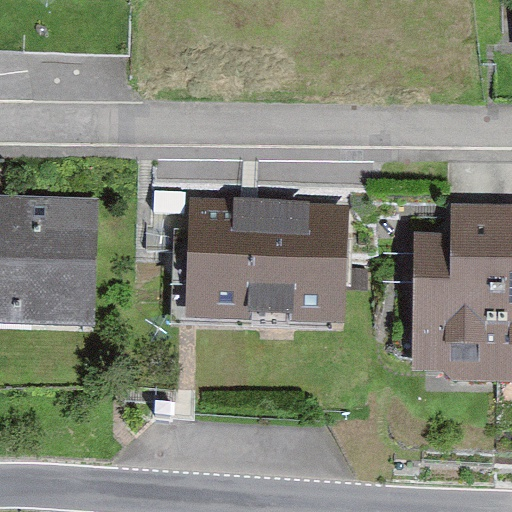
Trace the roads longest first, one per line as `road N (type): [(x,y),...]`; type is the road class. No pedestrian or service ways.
road 1 (residential): [(511,127),(0,124)]
road 2 (tertiary): [(0,484),(433,511)]
